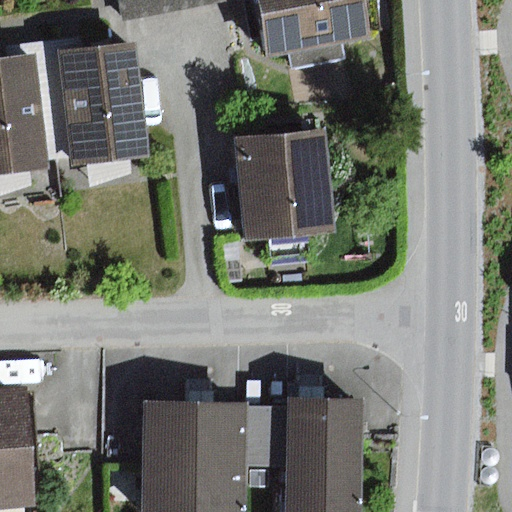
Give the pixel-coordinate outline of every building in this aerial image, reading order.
[(222,0),(114,0),(118,21),(222,1),(222,0)] [(351,0),(243,0),(255,57),(358,36),(351,0)] [(16,44),(17,52),(26,51),(39,158),(63,156),(50,48),(70,46),(69,38),(16,44)] [(70,46),(50,48),(63,156),(64,163),(141,154),(127,39),(70,46)] [(17,52),(0,54),(0,171),(40,166),(39,158),(26,51),(17,52)] [(314,126),(224,135),(234,239),(325,230),(314,126)] [(17,381),(0,382),(0,508),(28,506),(17,381)] [(352,511),(355,396),(278,394),(278,406),(277,468),(275,511),(352,511)] [(239,399),(133,398),(132,511),(238,511),(239,467),(239,404),(239,399)] [(277,468),(278,406),(239,404),(239,467),(277,468)]
